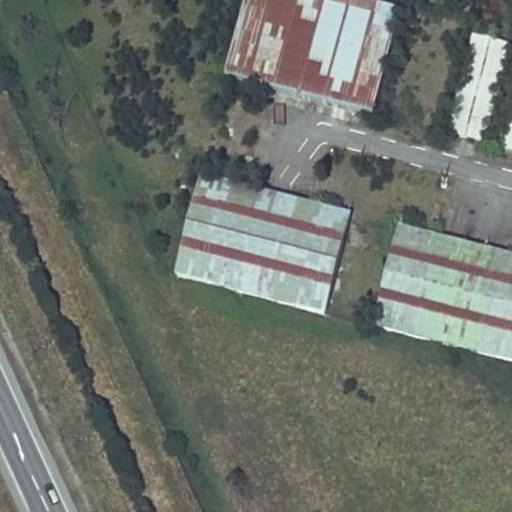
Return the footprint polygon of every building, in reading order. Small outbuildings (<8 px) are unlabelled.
[(376,119),(403,15),(345,0),(249,0),(228,80),(376,119)] [(491,146),(511,64),(511,47),(469,37),(444,134),(491,146)] [(511,152),(511,100),(499,149),(511,152)] [(321,313),(346,214),(203,177),(178,276),(321,313)] [(511,362),(511,256),(402,228),(376,327),(511,362)]
